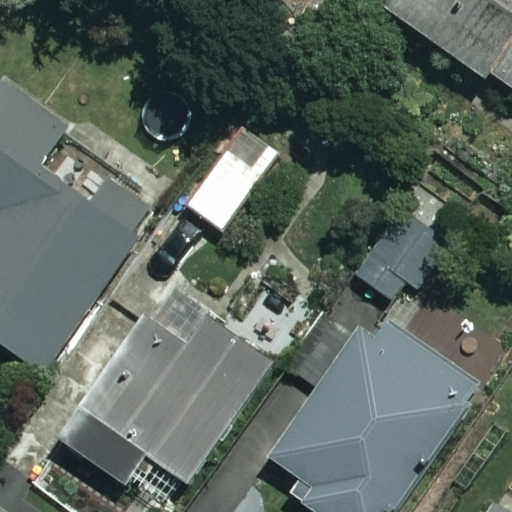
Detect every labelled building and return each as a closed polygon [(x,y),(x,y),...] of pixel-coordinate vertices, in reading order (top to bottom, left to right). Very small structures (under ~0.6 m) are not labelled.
[(511,0),(399,0),(384,24),(511,102),(511,0)] [(0,354),(42,383),(163,205),(0,94),(0,354)] [(284,155),(247,128),(186,212),(222,239),(284,155)] [(419,295),(446,258),(393,220),(352,278),(385,302),(400,281),(419,295)] [(185,496),(270,372),(159,296),(54,449),(122,496),(142,467),(185,496)] [(366,344),(322,316),(288,371),(317,389),(267,467),(298,487),(287,504),(298,511),(401,511),(479,388),(378,325),(366,344)]
